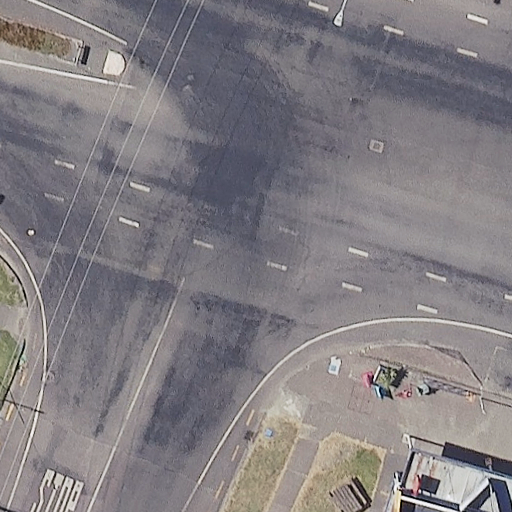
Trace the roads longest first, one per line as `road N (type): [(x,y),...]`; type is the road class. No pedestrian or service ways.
road 1 (tertiary): [(85,511),(221,174)]
road 2 (secondary): [(511,266),(221,174)]
road 3 (secondary): [(268,26),(511,98)]
road 4 (secondary): [(221,174),(0,107)]
road 5 (tertiary): [(221,174),(268,26)]
